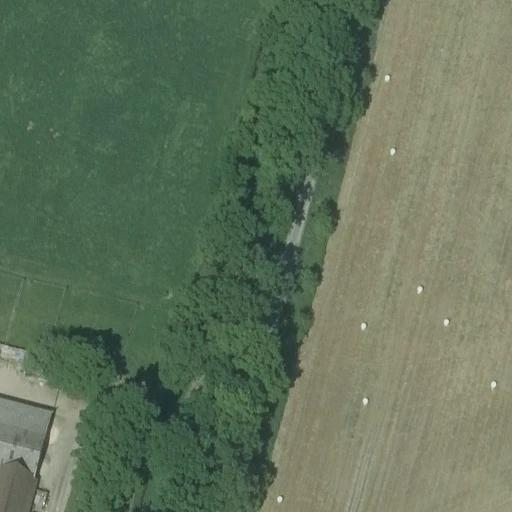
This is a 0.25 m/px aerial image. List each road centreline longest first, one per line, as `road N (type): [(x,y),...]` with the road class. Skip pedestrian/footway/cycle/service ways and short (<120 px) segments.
road 1 (unclassified): [(221,511),(355,0)]
road 2 (track): [(0,354),(47,364),(78,437)]
